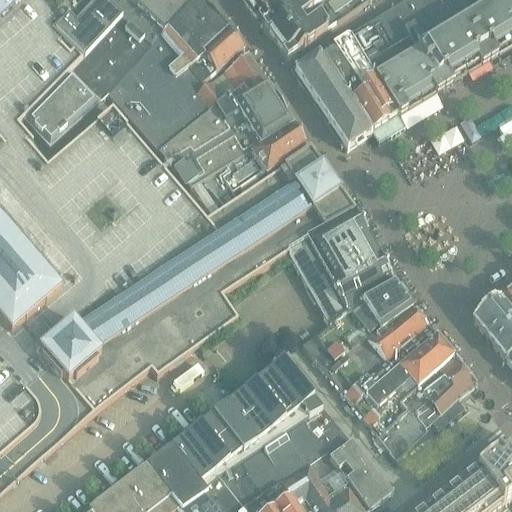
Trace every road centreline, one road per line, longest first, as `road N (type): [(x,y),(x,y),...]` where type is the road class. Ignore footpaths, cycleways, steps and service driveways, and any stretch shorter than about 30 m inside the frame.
road 1 (residential): [(33,511),(216,370)]
road 2 (residential): [(511,432),(412,511)]
